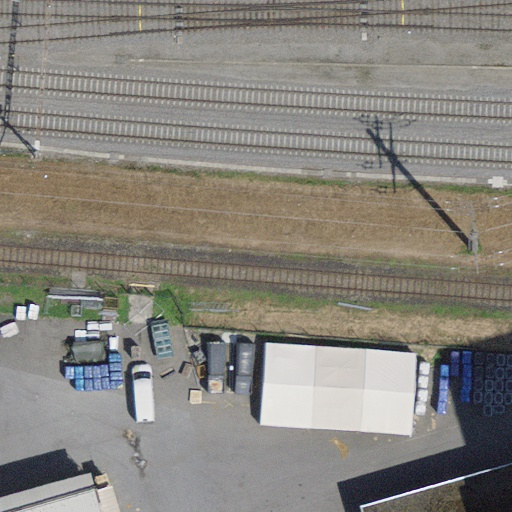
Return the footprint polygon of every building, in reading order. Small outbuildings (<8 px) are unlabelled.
[(267,429),(418,431),(419,348),(268,346),(267,429)] [(511,511),(511,461),(358,505),(360,511),(511,511)] [(0,511),(3,511),(96,486),(90,468),(0,494),(0,511)] [(118,511),(110,483),(96,486),(102,511),(118,511)] [(102,511),(96,486),(3,511),(102,511)]
